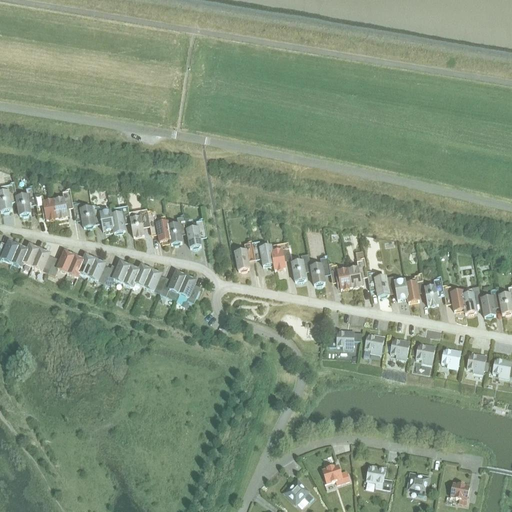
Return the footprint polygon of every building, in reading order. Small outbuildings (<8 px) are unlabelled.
[(17,200),(20,219),(22,218),(23,220),(28,219),(29,217),(31,217),(29,206),(36,205),(35,205),(35,201),(33,191),(26,192),(27,198),(17,200)] [(8,195),(0,196),(0,209),(1,215),(3,215),(4,216),(9,215),(10,213),(12,213),(10,206),(17,205),(17,200),(15,192),(8,193),(8,195)] [(67,220),(64,201),(54,203),(57,222),(67,220)] [(57,222),(54,203),(43,205),(46,224),(57,222)] [(114,233),(111,218),(112,218),(111,214),(100,216),(99,210),(92,211),(94,225),(101,224),(103,235),(113,233),(114,233)] [(94,225),(92,211),(81,212),(84,231),(86,231),(87,232),(92,231),(93,229),(95,229),(94,225)] [(120,211),(110,212),(111,214),(112,218),(111,218),(114,233),(113,233),(114,237),(125,235),(124,228),(131,227),(130,222),(129,216),(129,213),(121,215),(120,211)] [(140,214),(129,216),(130,222),(131,227),(133,240),(144,238),(143,232),(150,230),(148,217),(140,218),(140,214)] [(151,236),(158,235),(160,245),(170,244),(171,243),(168,229),(168,225),(157,227),(155,215),(148,216),(148,217),(150,230),(151,236)] [(196,225),(186,227),(187,233),(190,251),(192,251),(194,252),(198,251),(199,250),(201,249),(198,231),(197,231),(197,229),(196,225)] [(171,243),(170,244),(171,248),(173,247),(174,249),(179,248),(180,246),(182,246),(179,227),(168,229),(171,243)] [(0,247),(0,263),(1,264),(2,262),(12,266),(19,249),(9,245),(8,249),(1,246),(1,248),(0,247)] [(252,247),(252,251),(254,260),(261,259),(263,270),(273,268),(274,268),(272,255),(271,249),(260,251),(259,245),(252,247)] [(254,260),(252,251),(252,247),(245,248),(246,254),(235,256),(238,274),(240,274),(242,275),(246,274),(248,272),(249,272),(247,262),(254,260)] [(28,253),(19,249),(12,266),(21,270),(23,266),(28,253)] [(30,249),(28,253),(23,266),(32,270),(40,253),(30,249)] [(44,270),(49,257),(40,253),(32,270),(48,277),(50,273),(44,270)] [(285,272),(282,253),(272,255),(274,268),(273,268),(275,274),(285,272)] [(61,264),(55,261),(50,273),(48,277),(55,280),(58,272),(67,276),(75,259),(65,255),(61,264)] [(84,263),(75,259),(67,276),(77,281),(79,276),(84,263)] [(86,259),(84,263),(79,276),(88,280),(95,263),(86,259)] [(95,263),(88,280),(104,287),(106,283),(110,274),(103,271),(105,267),(95,263)] [(306,283),(303,264),(292,266),(295,285),(297,284),(299,286),(303,285),(304,283),(306,283)] [(131,270),(121,265),(118,271),(112,268),(110,274),(106,283),(104,287),(111,290),(114,283),(123,287),(131,270)] [(325,286),(322,268),(311,270),(314,288),(316,288),(318,289),(322,288),(323,287),(325,286)] [(358,271),(360,282),(367,280),(365,268),(358,269),(358,271)] [(142,269),(140,273),(140,274),(134,286),(135,286),(144,290),(151,273),(142,269)] [(140,273),(131,270),(123,287),(133,291),(135,286),(134,286),(140,274),(140,273)] [(358,271),(348,273),(351,291),(362,289),(360,282),(358,271)] [(155,291),(161,277),(151,273),(144,290),(160,297),(161,293),(155,291)] [(348,273),(337,274),(341,293),(351,291),(348,273)] [(161,293),(160,297),(166,300),(167,299),(176,303),(179,297),(186,280),(177,275),(173,284),(167,281),(161,293)] [(408,302),(405,288),(406,287),(405,283),(394,285),(393,279),(386,281),(388,295),(395,293),(397,304),(408,302)] [(186,280),(179,297),(188,301),(187,303),(194,306),(199,294),(193,291),(196,284),(186,280)] [(375,280),(368,281),(370,294),(377,293),(378,300),(380,300),(382,301),(386,300),(387,299),(389,298),(388,295),(386,281),(386,280),(375,282),(375,280)] [(419,304),(416,286),(406,287),(405,288),(408,302),(408,306),(419,304)] [(435,289),(424,291),(428,310),(438,308),(437,301),(435,289)] [(465,313),(462,298),(462,294),(451,296),(450,290),(443,292),(445,305),(452,304),(454,315),(464,313),(465,313)] [(500,307),(499,299),(498,293),(491,295),(492,300),(481,302),(484,321),(495,319),(493,308),(500,307)] [(473,297),(462,298),(465,313),(464,313),(465,317),(467,317),(469,318),(473,317),(474,315),(476,315),(473,297)] [(511,315),(511,310),(510,297),(499,299),(500,307),(502,317),(504,317),(506,318),(510,318),(511,316),(511,315)] [(362,337),(337,336),(337,350),(343,350),(343,352),(353,353),(353,350),(353,344),(360,344),(362,337)] [(367,339),(365,353),(371,354),(371,356),(381,358),(381,356),(381,355),(384,356),(385,349),(382,349),(384,342),(367,339)] [(388,349),(387,352),(391,353),(390,357),(397,359),(396,361),(406,363),(406,360),(407,361),(409,347),(393,344),(392,350),(388,349)] [(412,353),(411,358),(416,359),(416,362),(422,363),(422,366),(432,367),(432,365),(435,352),(418,348),(417,354),(412,353)] [(439,358),(438,364),(442,365),(441,367),(448,368),(447,370),(457,372),(458,370),(460,356),(444,353),(443,359),(439,358)] [(470,358),(467,372),(473,373),(473,375),(483,377),(483,375),(484,374),(487,374),(489,366),(485,365),(486,361),(470,358)] [(495,363),(493,377),(499,378),(499,380),(508,382),(509,380),(511,380),(511,365),(511,366),(495,363)] [(342,481),(338,468),(333,470),(333,469),(327,471),(327,472),(322,473),(326,487),(332,485),(336,484),(337,487),(349,483),(348,480),(342,481)] [(369,471),(366,484),(376,486),(375,490),(390,492),(392,483),(384,482),(385,474),(369,471)] [(428,481),(411,478),(409,492),(418,494),(417,498),(424,499),(428,481)] [(297,484),(286,496),(295,506),(302,499),(308,505),(313,500),(310,497),(297,484)] [(453,486),(450,500),(456,501),(460,502),(459,505),(466,507),(469,489),(464,488),(458,487),(453,486)]
